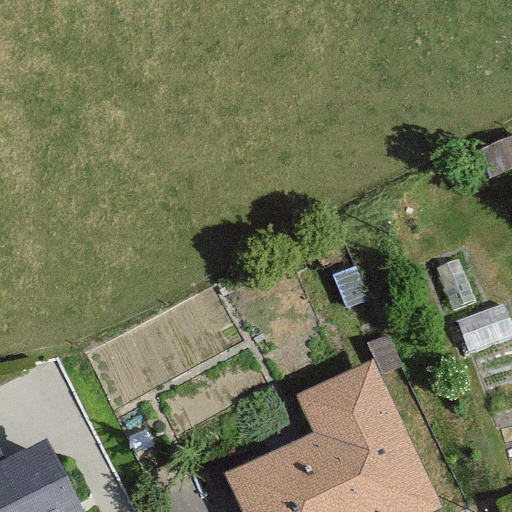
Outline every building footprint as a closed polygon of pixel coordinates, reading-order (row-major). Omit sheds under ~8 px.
[(466,302),(453,265),(434,272),(447,309),(466,302)] [(363,305),(350,274),(328,283),(341,315),(363,305)] [(507,337),(496,308),(452,324),(462,353),(507,337)] [(397,369),(384,341),(363,351),(377,379),(397,369)] [(435,511),(369,369),(292,404),(307,436),(217,478),(233,511),(435,511)] [(0,468),(0,511),(73,511),(42,449),(0,468)]
